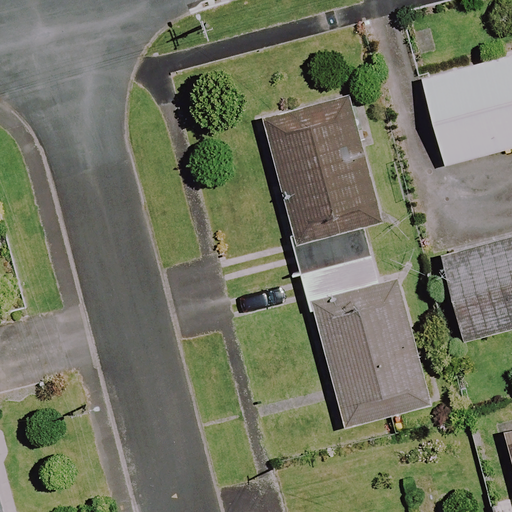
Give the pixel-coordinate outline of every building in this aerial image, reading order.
[(511,57),(417,83),(440,168),(511,149),(511,57)] [(296,273),(370,253),(364,228),(376,224),(342,98),(256,121),(296,273)] [(511,240),(440,260),(462,342),(511,329),(511,240)] [(372,423),(427,408),(393,281),(379,284),(370,253),(296,273),(339,431),(372,423)] [(511,433),(502,436),(511,475),(511,433)]
